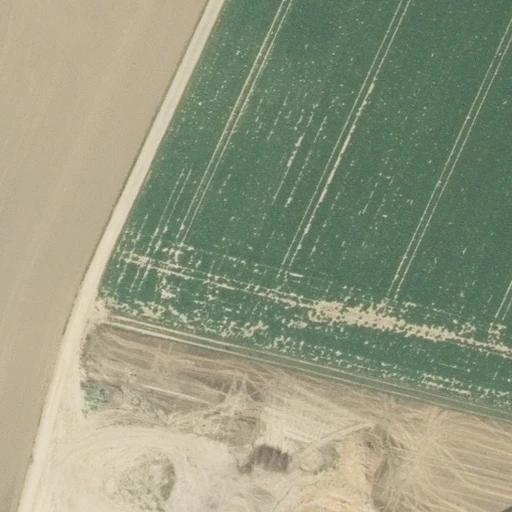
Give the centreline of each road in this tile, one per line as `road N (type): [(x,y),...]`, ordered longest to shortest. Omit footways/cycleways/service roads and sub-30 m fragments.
road 1 (track): [(28,511),(73,335),(223,0)]
road 2 (track): [(86,306),(511,409)]
